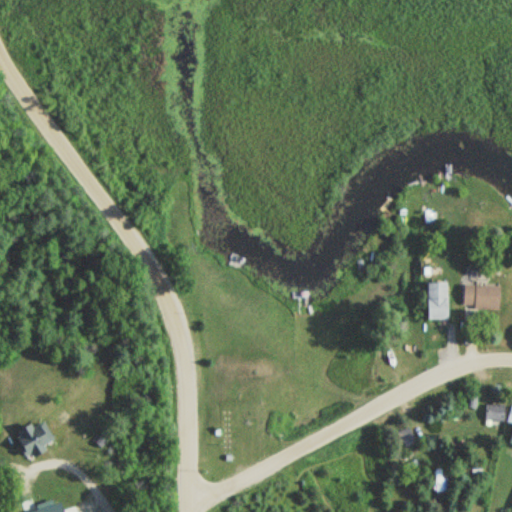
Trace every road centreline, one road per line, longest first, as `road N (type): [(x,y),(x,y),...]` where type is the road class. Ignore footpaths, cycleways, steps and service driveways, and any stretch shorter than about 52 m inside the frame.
road 1 (residential): [(184,511),(188,347),(168,292),(0,51)]
road 2 (residential): [(184,501),(480,346),(511,341)]
